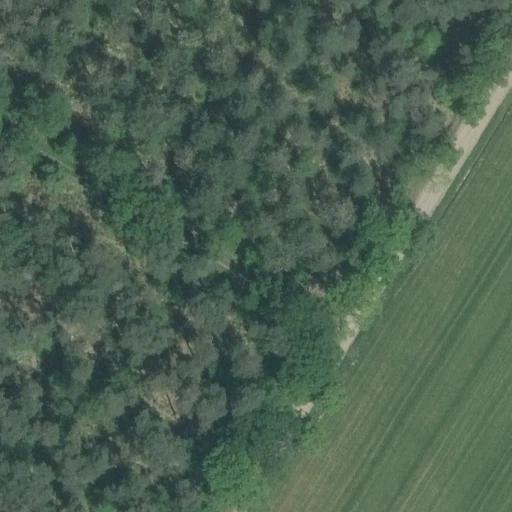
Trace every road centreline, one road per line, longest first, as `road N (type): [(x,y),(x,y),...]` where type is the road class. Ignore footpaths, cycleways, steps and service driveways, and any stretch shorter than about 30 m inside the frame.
road 1 (track): [(0,110),(367,297)]
road 2 (track): [(367,297),(511,65)]
road 3 (track): [(233,511),(367,297)]
